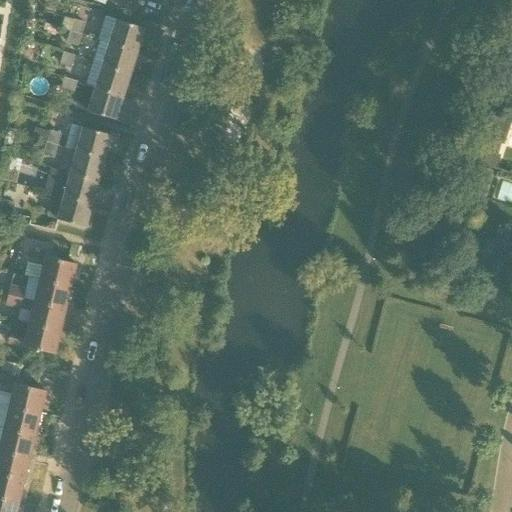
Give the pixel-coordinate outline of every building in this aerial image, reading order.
[(174,0),(110,0),(109,4),(126,9),(129,0),(166,0),(173,2),(174,1),(174,0)] [(145,28),(117,19),(107,16),(99,40),(109,43),(137,52),(145,28)] [(78,34),(91,40),(95,27),(71,19),(68,31),(78,34)] [(87,52),(91,40),(78,34),(74,48),(87,52)] [(137,52),(109,43),(99,40),(92,62),(102,65),(103,66),(103,65),(130,74),(137,52)] [(123,96),(130,74),(103,65),(103,66),(102,65),(95,88),(123,96)] [(65,78),(78,82),(81,71),(69,67),(65,78)] [(74,92),(78,82),(65,78),(62,88),(74,92)] [(116,120),(123,96),(95,88),(88,111),(116,120)] [(488,115),(480,137),(481,137),(504,145),(511,122),(489,115),(488,115)] [(77,151),(105,158),(111,135),(83,127),(77,151)] [(45,142),(58,146),(61,135),(48,131),(45,142)] [(55,156),(58,146),(45,142),(42,153),(55,156)] [(478,148),(474,161),(497,168),(501,155),(478,148)] [(99,181),(105,158),(77,151),(70,173),(99,181)] [(1,174),(18,178),(22,160),(5,156),(1,174)] [(99,181),(70,173),(59,170),(59,171),(51,168),(45,190),(64,196),(92,204),(99,181)] [(86,227),(92,204),(64,196),(58,219),(86,227)] [(4,200),(0,212),(12,215),(15,203),(4,200)] [(40,279),(71,287),(76,264),(30,253),(28,262),(43,266),(40,279)] [(65,309),(71,287),(40,279),(35,301),(65,309)] [(8,295),(23,298),(25,288),(11,284),(8,295)] [(20,308),(23,298),(8,295),(6,305),(20,308)] [(60,331),(65,309),(35,301),(29,323),(60,331)] [(55,354),(60,331),(29,323),(26,336),(11,333),(8,342),(55,354)] [(11,372),(13,364),(3,361),(1,370),(11,372)] [(10,406),(41,413),(46,391),(0,379),(0,389),(13,393),(10,406)] [(35,435),(41,413),(10,406),(4,428),(35,435)] [(0,450),(30,457),(35,435),(4,428),(0,445),(0,450)] [(0,473),(25,479),(30,457),(0,450),(0,473)] [(0,473),(0,496),(19,502),(25,479),(0,473)] [(0,511),(16,511),(19,502),(0,496),(0,511)]
